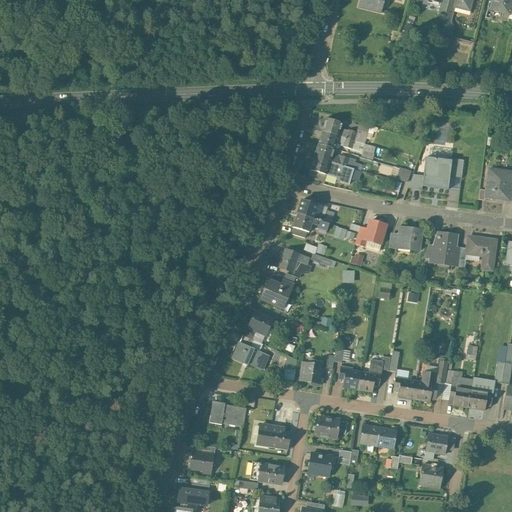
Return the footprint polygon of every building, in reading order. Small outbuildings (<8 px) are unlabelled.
[(360,0),(359,8),(381,13),(384,0),(360,0)] [(441,0),(438,15),(444,17),(445,12),(448,0),(441,0)] [(455,1),(453,0),(448,0),(445,12),(452,14),(454,7),(453,7),(455,1)] [(455,0),(455,1),(453,7),(454,7),(469,11),(471,0),(455,0)] [(511,0),(492,0),(492,3),(495,3),(493,11),(509,15),(510,15),(511,6),(511,0)] [(341,123),(324,119),(321,132),(337,137),(338,131),(341,123)] [(377,129),(358,123),(356,133),(353,141),(364,144),(366,139),(370,140),(371,135),(375,137),(377,129)] [(356,133),(347,131),(346,134),(338,131),(337,137),(353,141),(356,133)] [(337,137),(321,132),(317,145),(333,150),(335,142),(337,137)] [(353,141),(337,137),(335,142),(343,144),(342,147),(351,150),(353,141)] [(364,144),(353,141),(351,150),(362,153),(361,157),(371,160),(375,148),(364,144)] [(333,150),(317,145),(314,158),(346,167),(347,165),(348,166),(348,167),(352,169),(353,169),(354,164),(355,161),(340,156),(339,159),(333,157),(331,157),(333,150)] [(429,159),(450,161),(450,159),(451,152),(431,149),(429,159)] [(346,167),(314,158),(310,171),(326,176),(328,168),(329,169),(335,171),(333,177),(343,180),(346,167)] [(429,159),(426,158),(423,177),(422,187),(447,190),(449,177),(452,162),(450,161),(429,159)] [(450,159),(450,161),(452,162),(449,177),(461,178),(464,161),(450,159)] [(368,167),(360,165),(358,171),(366,173),(368,167)] [(358,171),(352,169),(353,169),(352,169),(349,177),(356,180),(358,171)] [(411,172),(401,169),(398,180),(408,183),(411,172)] [(511,180),(511,172),(498,171),(496,179),(487,178),(485,198),(498,200),(499,197),(510,198),(511,182),(511,180)] [(422,187),(423,177),(413,176),(408,189),(421,191),(422,187)] [(392,189),(398,190),(400,182),(394,180),(392,189)] [(317,206),(301,201),(296,215),(313,220),(315,215),(317,206)] [(335,210),(324,207),(321,215),(331,218),(332,218),(335,210)] [(321,215),(320,214),(319,216),(315,215),(313,220),(332,226),(333,223),(330,223),(331,218),(321,215)] [(313,220),(296,215),(293,228),(307,232),(309,233),(312,225),(313,220)] [(332,226),(313,220),(312,225),(316,226),(316,228),(327,232),(329,227),(331,228),(332,226)] [(376,224),(369,222),(367,230),(364,241),(366,241),(381,245),(386,226),(376,223),(376,224)] [(343,239),(346,229),(335,226),(332,236),(343,239)] [(307,232),(294,228),(292,235),(305,239),(307,232)] [(359,228),(354,245),(364,248),(366,241),(364,241),(367,230),(359,228)] [(422,231),(400,228),(399,235),(398,245),(411,247),(410,250),(419,251),(422,231)] [(345,231),(345,238),(353,239),(354,232),(345,231)] [(456,235),(439,233),(434,246),(429,259),(429,260),(452,263),(453,263),(455,247),(456,235)] [(399,235),(393,234),(391,247),(398,248),(398,245),(399,235)] [(496,241),(468,237),(466,248),(466,254),(483,257),(481,269),(492,271),(496,241)] [(317,243),(316,246),(304,243),(303,250),(324,254),(326,245),(317,243)] [(434,246),(428,246),(423,258),(429,259),(434,246)] [(460,248),(455,247),(453,263),(452,263),(451,266),(458,267),(460,248)] [(466,248),(460,248),(458,267),(464,268),(466,254),(466,248)] [(301,256),(287,250),(280,268),(294,274),(298,263),(301,256)] [(353,252),(350,262),(360,265),(363,255),(353,252)] [(331,261),(313,254),(311,260),(329,266),(331,261)] [(309,259),(301,256),(298,263),(306,266),(309,259)] [(353,283),(353,270),(341,270),(340,282),(353,283)] [(296,279),(286,275),(283,281),(293,286),(296,279)] [(293,286),(283,281),(281,287),(290,291),(293,286)] [(281,287),(268,282),(260,300),(281,309),(285,301),(286,301),(290,291),(281,287)] [(273,321),(255,313),(248,329),(264,336),(265,336),(268,328),(269,329),(273,321)] [(304,325),(294,321),(292,326),(302,330),(304,325)] [(248,329),(246,328),(242,336),(261,344),(264,336),(248,329)] [(261,344),(242,336),(239,344),(259,353),(262,345),(261,344)] [(259,353),(239,344),(231,360),(247,367),(247,365),(262,371),(268,357),(259,353)] [(504,363),(501,384),(509,385),(511,364),(511,344),(507,344),(504,363)] [(475,354),(476,346),(466,345),(465,353),(475,354)] [(344,351),(336,350),(335,357),(334,362),(342,364),(344,351)] [(391,358),(389,371),(396,372),(399,356),(392,355),(391,358)] [(283,378),(293,379),(296,358),(286,356),(283,378)] [(335,357),(328,356),(326,368),(333,370),(334,362),(335,357)] [(391,358),(384,357),(383,362),(381,370),(389,371),(391,358)] [(310,363),(307,362),(307,364),(305,364),(302,383),(311,384),(311,386),(318,387),(322,367),(317,366),(318,362),(310,360),(310,363)] [(383,362),(370,360),(369,371),(368,373),(381,375),(381,370),(383,362)] [(497,362),(494,383),(501,384),(504,363),(497,362)] [(447,366),(440,365),(437,383),(444,384),(446,370),(447,366)] [(352,370),(340,368),(338,380),(343,381),(342,389),(357,391),(360,373),(352,372),(352,370)] [(462,373),(446,370),(444,384),(444,385),(451,386),(452,377),(461,378),(462,373)] [(368,373),(368,375),(360,373),(357,391),(372,394),(373,386),(379,387),(381,375),(368,373)] [(436,375),(423,373),(421,383),(416,382),(413,400),(429,403),(429,400),(434,400),(437,385),(434,385),(436,375)] [(461,378),(452,377),(451,386),(450,388),(470,391),(472,380),(461,378)] [(416,382),(395,379),(393,390),(398,391),(397,397),(413,400),(416,382)] [(511,387),(507,387),(503,406),(511,407),(511,387)] [(470,391),(450,388),(448,399),(454,400),(452,407),(468,410),(471,392),(470,391)] [(492,395),(471,392),(468,410),(484,412),(485,405),(490,406),(492,395)] [(239,408),(214,404),(211,422),(221,424),(222,421),(236,424),(237,419),(239,408)] [(246,409),(239,408),(237,419),(244,421),(244,419),(246,409)] [(331,420),(317,418),(314,436),(337,440),(340,421),(331,419),(331,420)] [(284,429),(261,426),(258,446),(287,450),(290,434),(284,433),(284,429)] [(379,428),(364,426),(360,443),(376,446),(379,428)] [(397,431),(379,428),(376,446),(394,449),(397,431)] [(448,437),(429,434),(427,451),(444,454),(445,447),(447,447),(448,437)] [(215,448),(197,446),(196,454),(213,456),(214,456),(215,448)] [(358,452),(351,450),(350,459),(349,465),(356,466),(358,452)] [(351,453),(340,451),(339,457),(350,459),(351,453)] [(196,454),(193,453),(190,469),(210,472),(213,456),(196,454)] [(332,458),(311,454),(308,474),(329,477),(332,458)] [(411,458),(399,456),(399,459),(398,463),(410,465),(411,458)] [(399,459),(392,458),(390,469),(397,470),(398,463),(399,459)] [(283,468),(252,463),(250,480),(258,481),(257,482),(279,485),(280,477),(282,478),(283,468)] [(443,468),(422,465),(419,485),(439,488),(443,468)] [(353,476),(349,476),(347,485),(347,488),(357,489),(357,485),(352,484),(353,476)] [(257,484),(238,481),(237,488),(256,490),(257,484)] [(198,489),(186,488),(186,491),(179,490),(178,500),(181,501),(180,509),(172,508),(171,511),(191,511),(192,505),(206,507),(208,494),(198,492),(198,489)] [(344,496),(334,495),(332,507),(342,509),(344,496)] [(273,499),(260,497),(257,511),(277,511),(278,503),(273,502),(273,499)] [(368,498),(352,497),(351,505),(368,506),(368,498)] [(319,505),(307,503),(306,510),(318,511),(319,505)]
